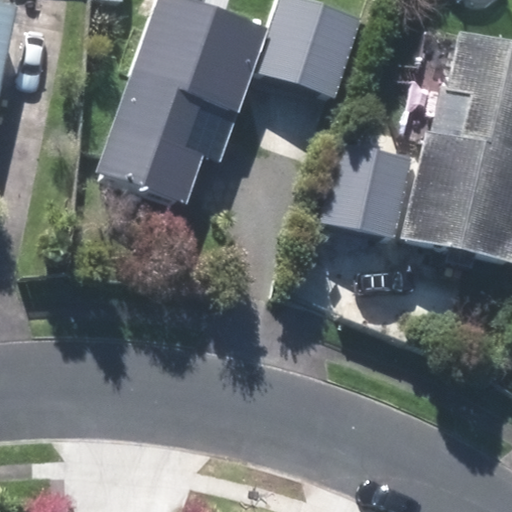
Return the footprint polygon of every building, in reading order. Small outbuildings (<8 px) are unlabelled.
[(91,182),(182,212),(198,162),(219,169),(263,39),(220,25),(226,6),(207,0),(199,0),(194,16),(152,1),(91,182)] [(336,97),(361,17),(306,0),(283,0),(260,74),(336,97)] [(0,67),(10,16),(0,14),(0,67)] [(397,244),(508,269),(511,250),(511,51),(453,39),(441,93),(435,92),(425,140),(420,138),(397,244)] [(411,158),(339,141),(320,223),(392,240),(411,158)]
